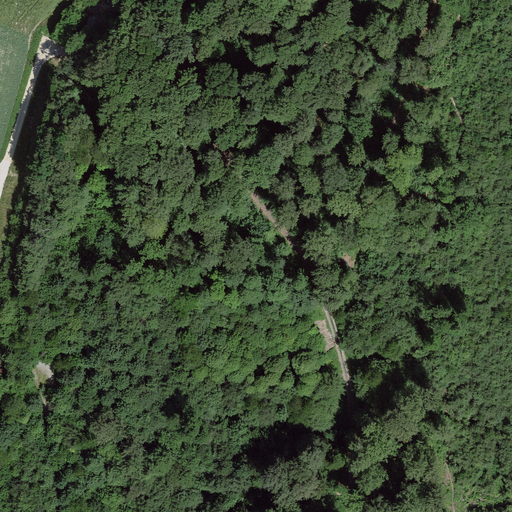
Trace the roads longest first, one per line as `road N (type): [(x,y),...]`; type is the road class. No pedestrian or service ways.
road 1 (track): [(0,18),(174,117),(194,115),(305,260),(342,352),(354,511)]
road 2 (track): [(61,511),(45,415),(52,375),(46,362),(29,369),(42,404)]
road 3 (track): [(194,115),(186,93),(195,51),(225,0)]
